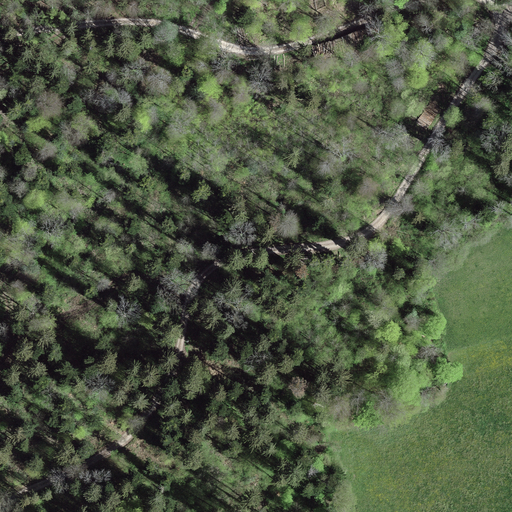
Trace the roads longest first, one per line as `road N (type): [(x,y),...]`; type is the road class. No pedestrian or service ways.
road 1 (track): [(0,511),(18,493),(112,449),(149,412),(175,364),(187,298),(204,270),(233,254),(341,240),(377,224),(491,54),(503,21)]
road 2 (track): [(406,0),(278,49),(119,21),(0,34)]
